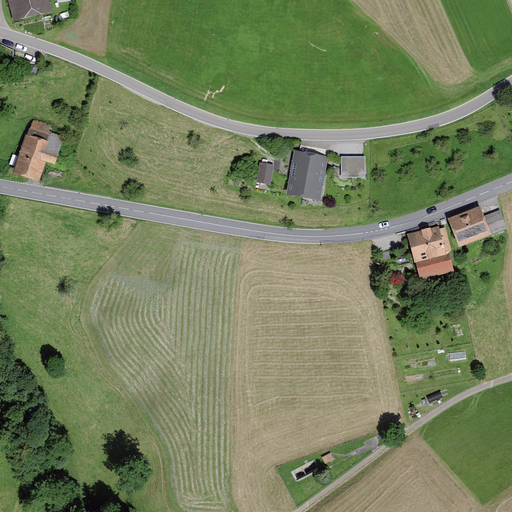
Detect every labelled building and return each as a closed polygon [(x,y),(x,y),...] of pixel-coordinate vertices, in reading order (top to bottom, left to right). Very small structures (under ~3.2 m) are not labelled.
[(15,0),(21,23),(58,14),(54,0),(15,0)] [(30,129),(50,135),(52,129),(33,122),(30,129)] [(61,139),(50,135),(30,129),(16,170),(36,176),(42,159),(53,163),(61,139)] [(322,159),(299,154),(293,191),(315,195),(322,159)] [(363,158),(343,158),(343,175),(364,175),(363,158)] [(272,164),(262,162),(259,182),(269,183),(272,164)] [(490,207),(457,221),(470,251),(511,232),(511,224),(507,213),(495,218),(490,207)] [(415,236),(424,266),(460,256),(451,226),(415,236)] [(424,266),(429,283),(465,272),(460,256),(424,266)]
